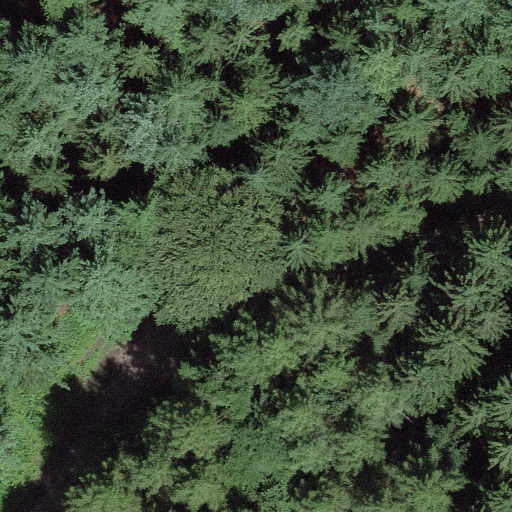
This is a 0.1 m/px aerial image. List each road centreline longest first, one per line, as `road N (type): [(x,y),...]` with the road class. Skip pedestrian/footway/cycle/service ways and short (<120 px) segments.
road 1 (track): [(42,511),(86,444),(144,384),(232,326),(511,213)]
road 2 (track): [(195,72),(144,203),(429,244)]
